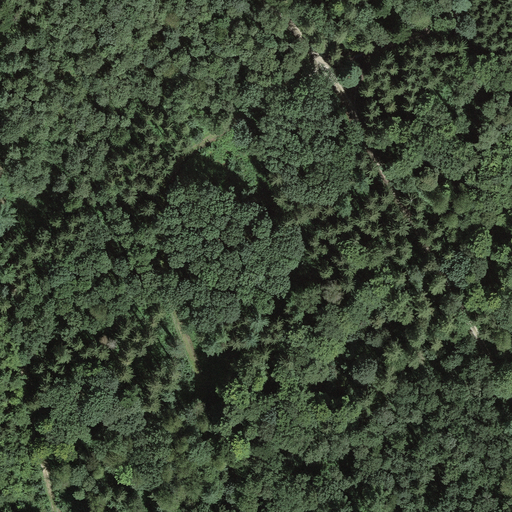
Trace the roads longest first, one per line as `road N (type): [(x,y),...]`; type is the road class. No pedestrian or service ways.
road 1 (track): [(322,62),(210,135),(172,168),(160,202),(173,299),(250,511)]
road 2 (track): [(268,0),(322,62),(511,403)]
road 3 (track): [(0,185),(48,511)]
road 4 (track): [(322,62),(380,50),(451,14),(461,0)]
